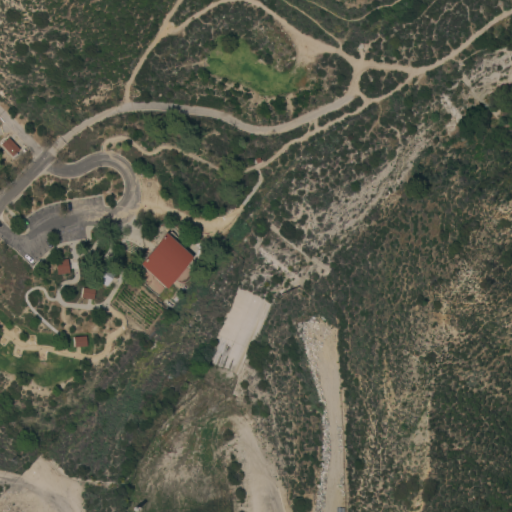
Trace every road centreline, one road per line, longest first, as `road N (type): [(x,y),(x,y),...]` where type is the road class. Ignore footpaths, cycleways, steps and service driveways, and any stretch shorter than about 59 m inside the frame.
road 1 (track): [(40,161),(72,129),(113,109),(202,111),(271,130),(347,97)]
road 2 (tertiary): [(0,201),(40,161),(69,171),(95,159),(124,172),(129,198),(118,214),(57,223),(18,245),(0,231)]
road 3 (track): [(159,35),(218,0),(251,1),(309,43),(410,72)]
road 4 (track): [(177,0),(131,73),(123,108)]
